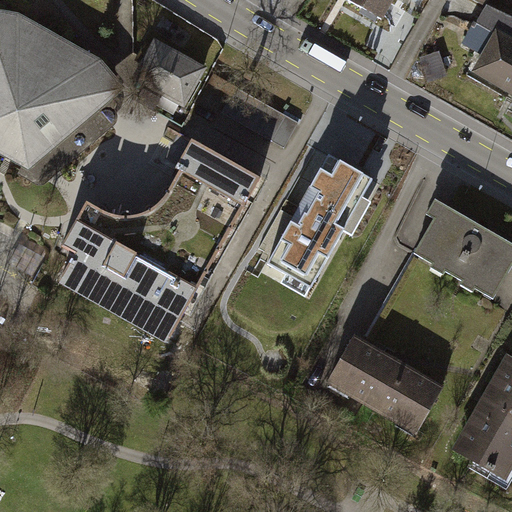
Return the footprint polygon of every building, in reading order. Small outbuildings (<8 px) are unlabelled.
[(394,0),(346,0),(346,1),(382,22),(394,0)] [(0,9),(0,130),(8,135),(20,142),(15,153),(34,164),(37,164),(40,162),(41,160),(42,157),(41,153),(38,150),(48,142),(54,149),(109,103),(110,101),(110,98),(109,95),(108,92),(105,91),(109,81),(81,49),(15,11),(0,9)] [(511,36),(497,27),(471,70),(511,95),(511,36)] [(191,107),(211,70),(156,41),(136,79),(191,107)] [(246,56),(219,41),(209,57),(236,73),(246,56)] [(301,115),(238,81),(224,106),(287,141),(301,115)] [(62,275),(170,339),(262,182),(196,143),(180,171),(184,174),(169,199),(161,210),(149,216),(136,219),(123,219),(113,216),(91,203),(66,247),(75,252),(62,275)] [(331,154),(268,266),(315,293),(347,237),(356,242),(378,204),(368,198),(378,180),(331,154)] [(415,250),(497,295),(511,268),(511,240),(442,201),(415,250)] [(330,375),(420,428),(445,386),(355,333),(330,375)] [(511,349),(459,444),(511,472),(511,469),(511,349)]
